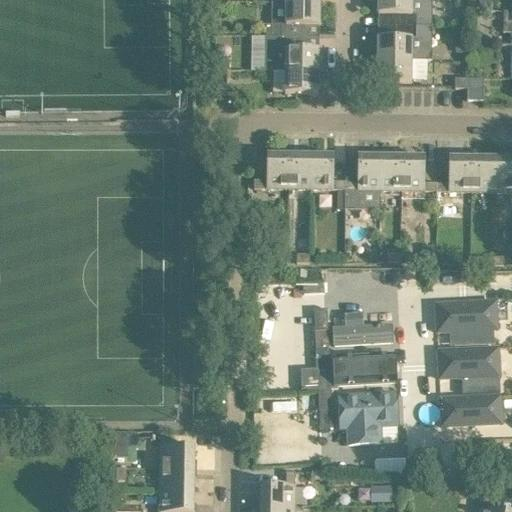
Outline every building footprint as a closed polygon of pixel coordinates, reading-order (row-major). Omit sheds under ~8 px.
[(377,0),(378,16),(390,17),(390,29),(431,29),(431,0),(377,0)] [(319,6),(286,5),(271,5),(270,27),(265,27),(265,39),(307,40),(307,28),(319,28),(319,6)] [(511,13),(503,14),(502,35),(510,35),(510,48),(511,47),(511,13)] [(377,63),(410,63),(431,64),(431,29),(390,29),(389,41),(377,40),(377,63)] [(481,35),(469,35),(469,47),(481,46),(481,35)] [(250,73),(272,74),(318,74),(318,52),(306,52),(307,40),(265,39),(251,39),(250,73)] [(465,56),(465,45),(457,45),(457,56),(465,56)] [(214,63),(214,73),(226,73),(228,73),(228,63),(214,63)] [(410,63),(377,63),(377,85),(410,85),(410,63)] [(226,103),(226,73),(214,73),(214,103),(226,103)] [(318,96),(318,74),(272,74),(272,95),(318,96)] [(454,81),(454,90),(454,92),(466,92),(467,92),(467,81),(454,81)] [(467,92),(466,92),(466,104),(482,104),(483,81),(467,81),(467,92)] [(288,192),(289,158),(266,158),(266,183),(253,183),(253,192),(288,192)] [(311,158),(289,158),(288,192),(310,192),(311,158)] [(310,192),(344,193),(345,193),(345,184),(333,184),(333,159),(311,158),(310,192)] [(379,213),(379,193),(380,159),(357,159),(357,185),(345,184),(345,193),(344,193),(344,212),(379,213)] [(401,193),(402,160),(380,159),(379,193),(401,193)] [(424,160),(402,160),(401,193),(436,194),(436,186),(424,186),(424,160)] [(448,186),(436,186),(436,194),(470,195),(470,161),(448,160),(448,186)] [(492,195),(492,161),(470,161),(470,195),(492,195)] [(511,195),(511,161),(492,161),(492,195),(511,195)] [(419,264),(430,265),(431,249),(420,248),(419,264)] [(387,265),(400,265),(400,257),(387,256),(387,265)] [(296,266),(309,266),(309,257),(296,257),(296,266)] [(478,269),(490,269),(490,260),(478,260),(478,269)] [(503,260),(490,260),(490,269),(503,268),(503,260)] [(436,335),(499,333),(498,303),(435,305),(436,335)] [(313,312),(314,333),(315,352),(328,351),(326,311),(313,312)] [(361,329),(333,331),(335,351),(363,348),(361,329)] [(501,385),(500,349),(438,351),(440,388),(501,385)] [(315,352),(316,372),(329,371),(328,351),(315,352)] [(388,357),(333,361),(335,385),(390,381),(388,357)] [(319,432),(320,432),(332,431),(330,391),(317,392),(319,432)] [(503,427),(502,396),(440,397),(441,429),(503,427)] [(394,397),(338,399),(340,435),(395,433),(394,397)] [(160,436),(159,471),(193,472),(194,449),(168,449),(168,436),(160,436)] [(402,471),(403,460),(376,460),(376,471),(402,471)] [(481,469),(481,461),(464,461),(464,469),(481,469)] [(116,471),(116,484),(125,484),(125,471),(116,471)] [(159,471),(159,493),(193,493),(193,472),(159,471)] [(295,475),(286,475),(285,488),(260,487),(260,510),(294,510),(295,475)] [(369,489),(369,504),(391,504),(391,488),(369,489)] [(192,511),(193,493),(159,493),(158,511),(192,511)] [(483,498),(480,511),(491,511),(490,511),(491,499),(483,498)]
